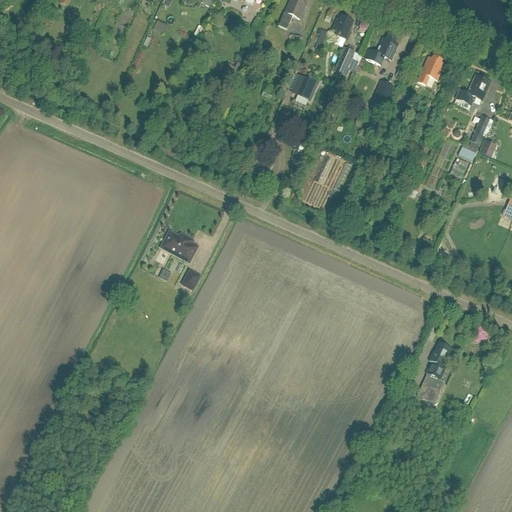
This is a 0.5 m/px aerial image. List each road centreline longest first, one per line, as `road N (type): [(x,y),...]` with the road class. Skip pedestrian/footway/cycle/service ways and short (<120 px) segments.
road 1 (unclassified): [(511,326),(0,98)]
road 2 (tertiary): [(511,54),(387,0)]
